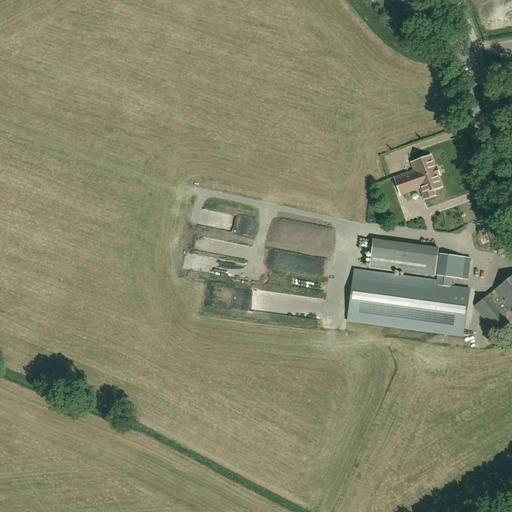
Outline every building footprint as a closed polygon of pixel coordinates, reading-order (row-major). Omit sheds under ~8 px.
[(404,27),(400,24),(396,29),(399,32),(404,27)] [(400,195),(401,195),(420,188),(424,199),(434,196),(432,190),(441,187),(437,175),(438,175),(436,168),(434,168),(430,157),(411,163),(414,171),(394,178),(400,195)] [(495,252),(511,245),(511,235),(506,220),(486,228),(495,252)] [(369,268),(436,276),(439,251),(372,243),(369,268)] [(273,267),(310,275),(313,261),(276,253),(273,267)] [(470,289),(452,286),(453,278),(463,279),(465,258),(442,255),(438,282),(390,275),(355,270),(348,322),(383,326),(464,337),(470,289)] [(511,277),(474,307),(490,328),(505,316),(508,320),(511,316),(511,277)] [(307,289),(308,281),(295,279),(294,287),(307,289)] [(286,306),(296,307),(296,315),(308,316),(309,303),(286,302),(286,306)]
